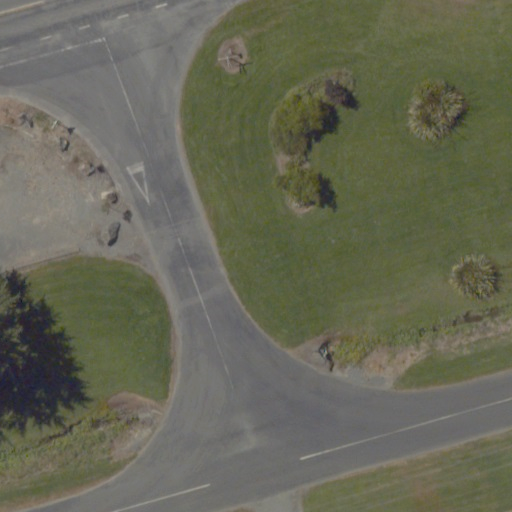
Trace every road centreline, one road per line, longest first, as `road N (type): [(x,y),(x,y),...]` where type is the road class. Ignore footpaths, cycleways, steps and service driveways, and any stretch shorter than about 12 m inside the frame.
road 1 (unclassified): [(92,0),(259,469)]
road 2 (residential): [(259,469),(511,398)]
road 3 (residential): [(113,511),(259,469)]
